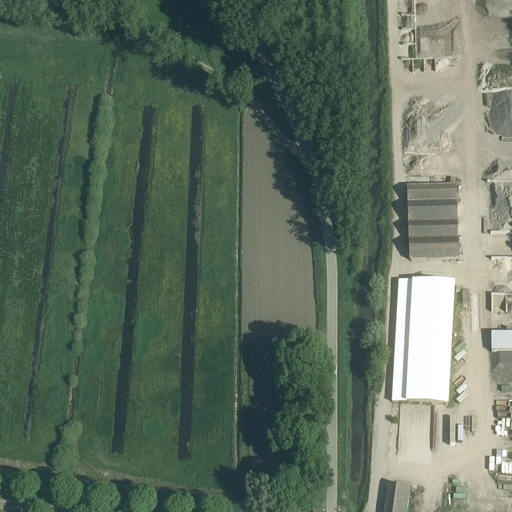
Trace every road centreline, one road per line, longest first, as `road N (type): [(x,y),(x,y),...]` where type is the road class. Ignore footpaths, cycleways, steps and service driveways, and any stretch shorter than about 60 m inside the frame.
road 1 (unclassified): [(331,511),(332,297),(322,202),(290,114),(233,0)]
road 2 (track): [(0,7),(98,16),(164,43),(233,89),(312,166)]
